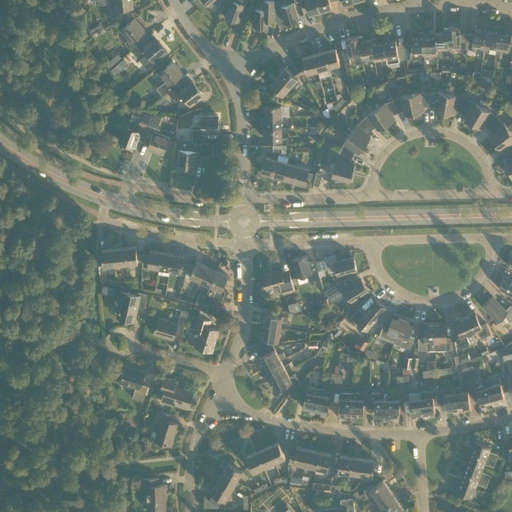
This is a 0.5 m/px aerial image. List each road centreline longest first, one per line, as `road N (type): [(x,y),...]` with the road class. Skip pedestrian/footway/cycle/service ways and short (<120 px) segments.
road 1 (tertiary): [(511,215),(243,221)]
road 2 (residential): [(214,397),(288,427),(421,436)]
road 3 (residential): [(373,241),(384,279),(424,304),(459,299),(477,286),(492,237)]
road 4 (residential): [(371,196),(378,162),(398,141),(438,132),(462,139),(481,158),(490,193)]
road 5 (residential): [(417,5),(312,31),(242,66)]
road 6 (residential): [(244,244),(163,237),(101,217)]
road 7 (unclassified): [(244,244),(245,316),(225,374)]
road 8 (unclassified): [(242,66),(243,199)]
road 9 (residential): [(373,241),(244,244)]
road 10 (residential): [(243,199),(371,196)]
road 11 (tertiary): [(109,200),(0,142)]
road 12 (residential): [(126,194),(129,186),(243,199)]
road 13 (tertiary): [(243,221),(122,204)]
